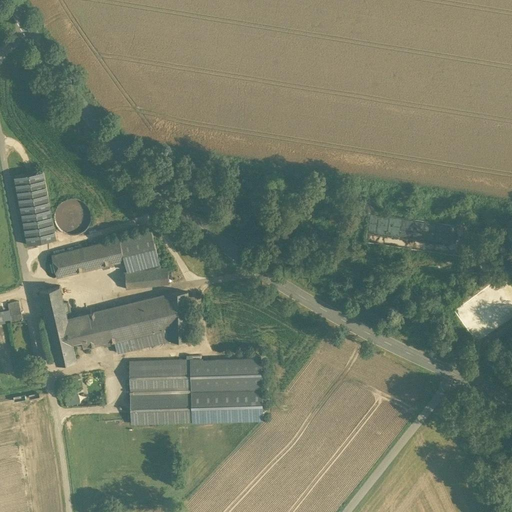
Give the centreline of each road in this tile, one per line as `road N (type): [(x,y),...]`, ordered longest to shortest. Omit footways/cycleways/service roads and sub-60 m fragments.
road 1 (secondary): [(32,30),(165,198),(352,326),(448,370)]
road 2 (unclassified): [(0,154),(70,511)]
road 3 (unclassified): [(448,370),(339,511)]
road 4 (track): [(198,284),(155,225),(142,221),(55,246)]
